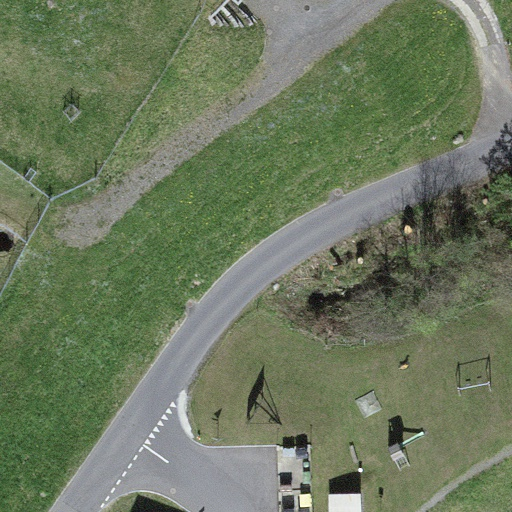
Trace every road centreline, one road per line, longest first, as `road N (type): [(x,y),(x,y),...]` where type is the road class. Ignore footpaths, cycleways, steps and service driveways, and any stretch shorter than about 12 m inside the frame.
road 1 (unclassified): [(511,139),(306,231),(227,304),(130,432)]
road 2 (residential): [(130,432),(230,511)]
